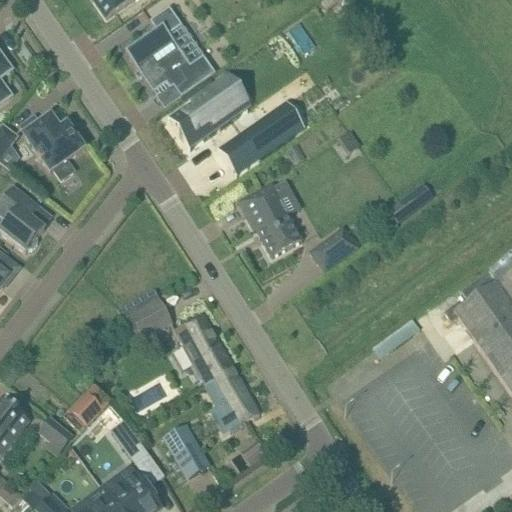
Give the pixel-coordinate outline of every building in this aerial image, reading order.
[(90,0),(106,22),(134,3),(132,0),(90,0)] [(142,52),(129,61),(138,74),(142,79),(153,96),(154,95),(166,86),(170,92),(173,90),(181,101),(215,77),(203,59),(190,68),(185,62),(169,38),(182,29),(170,12),(169,11),(167,12),(150,24),(156,34),(138,47),(142,52)] [(0,106),(10,99),(0,85),(0,80),(11,73),(0,57),(0,106)] [(179,114),(168,122),(169,123),(187,149),(201,139),(203,142),(204,143),(238,120),(215,87),(189,105),(192,109),(187,112),(181,117),(179,114)] [(219,151),(218,152),(218,153),(221,157),(234,174),(257,158),(260,163),(294,139),(275,112),(232,142),(219,151)] [(34,121),(21,130),(26,138),(24,139),(50,175),(53,173),(60,184),(73,175),(66,164),(82,153),(66,129),(59,134),(50,121),(39,129),(34,121)] [(0,129),(0,161),(16,140),(2,129),(3,128),(2,127),(0,129)] [(271,188),(238,206),(254,235),(256,233),(271,261),(302,244),(280,204),(292,197),(285,184),(273,191),(271,188)] [(13,190),(0,206),(0,218),(8,224),(0,233),(0,236),(10,244),(25,256),(28,253),(31,253),(37,245),(37,242),(44,233),(30,222),(39,211),(23,198),(13,190)] [(397,227),(420,210),(410,196),(402,202),(387,213),(397,227)] [(342,232),(309,255),(324,275),(356,252),(342,232)] [(511,399),(511,259),(488,276),(490,278),(461,297),(467,306),(460,311),(457,307),(444,316),(451,326),(458,321),(511,399)] [(171,327),(157,303),(130,318),(143,342),(171,327)] [(184,350),(172,357),(181,374),(193,368),(205,390),(222,381),(222,379),(234,373),(203,318),(174,334),(184,350)] [(381,361),(419,330),(411,321),(373,352),(381,361)] [(222,381),(205,390),(217,410),(210,414),(223,438),(230,434),(259,418),(234,373),(222,379),(222,381)] [(95,387),(86,395),(68,413),(69,414),(64,419),(80,435),(86,430),(112,404),(95,387)] [(29,425),(0,403),(0,460),(0,461),(29,425)] [(49,422),(38,437),(50,447),(61,455),(73,441),(49,422)] [(120,427),(110,434),(128,459),(134,468),(150,490),(164,480),(164,479),(163,478),(148,458),(139,445),(124,424),(120,427)] [(187,427),(162,441),(178,468),(203,454),(187,427)] [(261,448),(245,456),(250,468),(267,460),(261,448)] [(137,480),(108,501),(116,511),(160,511),(161,511),(137,480)] [(0,499),(8,507),(17,498),(3,485),(0,488),(0,499)] [(53,497),(38,511),(66,511),(68,511),(53,497)] [(92,511),(116,511),(108,501),(92,511)]
